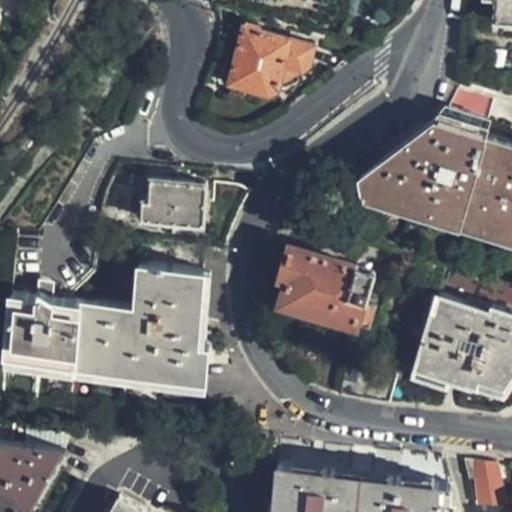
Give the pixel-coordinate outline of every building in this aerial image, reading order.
[(511,20),(511,0),(498,0),(497,20),(511,20)] [(311,65),(314,46),(244,26),(227,94),(251,101),(254,90),(269,93),(279,85),(283,66),(301,71),(310,65),(311,65)] [(437,112),(360,177),(361,192),(398,202),(399,197),(414,201),(412,206),(443,214),(444,210),(476,218),(475,223),(511,232),(511,143),(484,136),(488,118),(495,93),(455,83),(452,90),(444,102),(437,112)] [(203,222),(206,180),(150,176),(147,219),(203,222)] [(5,294),(0,344),(0,362),(195,376),(200,303),(205,241),(163,239),(160,264),(140,264),(136,304),(68,299),(54,298),(55,284),(39,282),(37,296),(5,294)] [(365,298),(375,270),(289,248),(281,275),(289,277),(282,302),(370,326),(377,301),(365,298)] [(495,297),(511,301),(511,283),(499,280),(495,297)] [(508,389),(511,381),(511,309),(497,306),(496,309),(439,295),(415,370),(478,387),(480,382),(508,389)] [(340,393),(390,401),(397,370),(368,365),(347,363),(340,393)] [(0,511),(30,511),(68,442),(76,427),(0,422),(0,511)] [(480,461),(463,459),(468,479),(476,478),(484,507),(506,503),(495,463),(480,461)] [(457,511),(458,511),(449,481),(371,474),(275,466),(272,500),(271,511),(457,511)] [(146,511),(118,497),(110,511),(146,511)]
